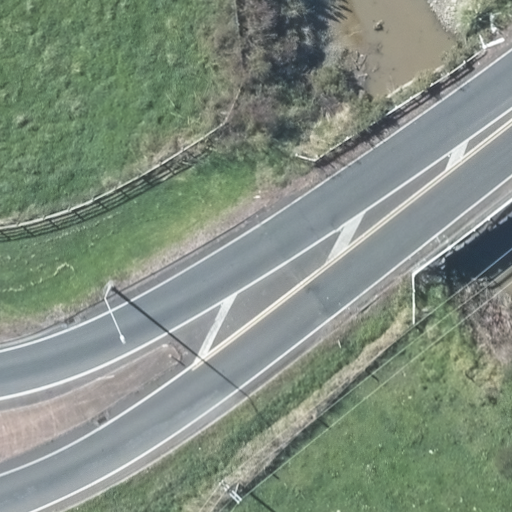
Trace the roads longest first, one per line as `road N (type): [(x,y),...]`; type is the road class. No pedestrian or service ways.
road 1 (secondary): [(289,281),(185,397),(110,451),(0,497)]
road 2 (secondary): [(0,371),(289,281)]
road 3 (secondary): [(511,119),(289,281)]
